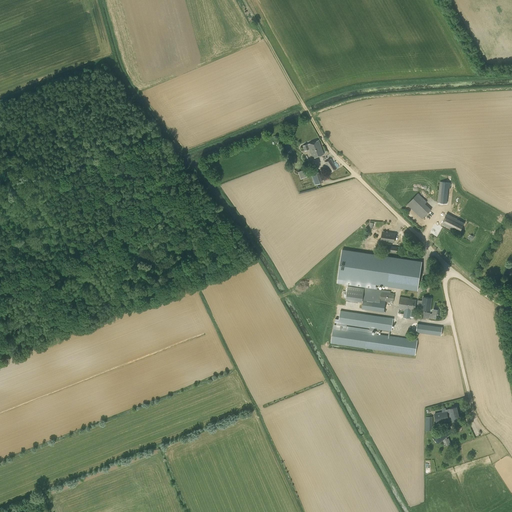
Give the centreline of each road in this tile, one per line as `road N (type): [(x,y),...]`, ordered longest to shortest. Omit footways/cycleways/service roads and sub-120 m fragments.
road 1 (unclassified): [(511,310),(447,266),(320,134)]
road 2 (unknown): [(447,266),(442,285),(466,396)]
